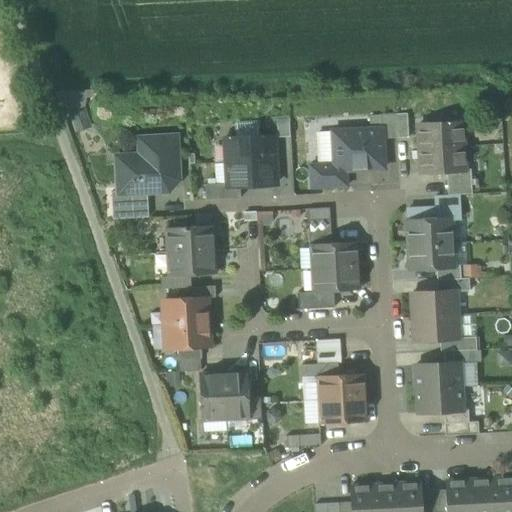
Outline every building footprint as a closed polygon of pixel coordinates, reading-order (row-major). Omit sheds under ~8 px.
[(83,109),(67,115),(74,134),(90,128),(83,109)] [(407,113),(395,114),(396,138),(408,137),(407,113)] [(382,139),(396,138),(395,114),(380,115),(380,129),(382,129),(382,139)] [(291,137),(290,119),(277,120),(277,137),(291,137)] [(234,122),(234,138),(259,137),(258,121),(234,122)] [(417,125),(419,149),(463,146),(462,122),(417,125)] [(335,164),(336,171),(346,170),(384,168),(382,139),(382,129),(380,129),(334,131),(335,164)] [(318,132),(319,165),(335,164),(334,131),(318,132)] [(225,144),(226,163),(274,160),(273,136),(259,137),(234,138),(225,139),(225,144)] [(119,192),(119,193),(147,191),(168,190),(167,185),(172,180),(177,180),(175,138),(139,140),(140,157),(130,168),(118,168),(119,192)] [(213,145),(214,163),(226,163),(225,144),(213,145)] [(465,169),(463,146),(419,149),(420,173),(446,171),(465,170),(465,169)] [(117,157),(118,168),(130,168),(140,157),(117,157)] [(276,184),(274,160),(226,163),(227,184),(228,187),(240,186),(276,184)] [(227,184),(226,163),(214,163),(215,184),(227,184)] [(309,165),(311,188),(347,186),(346,170),(336,171),(335,164),(319,165),(309,165)] [(446,171),(448,195),(459,194),(472,194),(470,169),(465,169),(465,170),(446,171)] [(205,185),(205,200),(240,198),(240,186),(228,187),(227,184),(215,184),(205,185)] [(111,192),(112,219),(148,217),(147,191),(119,193),(119,192),(111,192)] [(435,196),(435,208),(459,206),(459,194),(448,195),(435,196)] [(460,220),(459,206),(435,208),(436,220),(451,219),(451,220),(460,220)] [(331,231),(330,219),(329,208),(307,209),(308,221),(308,233),(309,233),(331,231)] [(407,209),(407,221),(436,220),(435,208),(407,209)] [(258,211),(259,223),(273,223),(273,210),(258,211)] [(407,221),(408,245),(452,243),(451,220),(451,219),(436,220),(407,221)] [(167,228),(168,252),(213,250),(212,226),(167,228)] [(331,231),(309,233),(309,245),(311,245),(331,244),(331,231)] [(311,248),(312,269),(357,266),(356,242),(331,244),(311,245),(311,248)] [(453,266),(452,243),(408,245),(409,269),(436,268),(453,267),(453,266)] [(465,243),(452,243),(453,266),(460,265),(466,265),(465,243)] [(300,269),(312,269),(311,248),(299,249),(300,269)] [(214,274),(213,250),(168,252),(169,276),(194,275),(214,274)] [(466,265),(460,265),(460,278),(469,278),(481,277),(481,264),(466,265)] [(436,268),(436,280),(460,278),(460,265),(453,266),(453,267),(436,268)] [(358,290),(357,266),(312,269),(313,292),(313,293),(333,291),(358,290)] [(161,277),(161,289),(191,287),(194,287),(194,275),(169,276),(161,277)] [(469,278),(460,278),(436,280),(437,292),(455,291),(455,292),(469,291),(469,278)] [(191,287),(191,299),(207,298),(215,298),(215,286),(194,287),(191,287)] [(297,293),(298,309),(334,307),(333,291),(313,293),(313,292),(297,293)] [(411,293),(412,317),(457,315),(455,292),(455,291),(437,292),(411,293)] [(163,301),(164,325),(208,322),(207,298),(191,299),(163,301)] [(458,338),(457,315),(412,317),(413,341),(440,340),(458,339),(458,338)] [(209,346),(208,322),(164,325),(165,349),(177,348),(201,347),(209,346)] [(440,340),(440,352),(444,351),(468,350),(476,350),(475,337),(458,338),(458,339),(440,340)] [(316,341),(317,352),(340,351),(339,339),(316,341)] [(177,348),(177,360),(200,359),(202,359),(201,347),(177,348)] [(460,363),(460,364),(469,363),(468,350),(444,351),(444,363),(460,363)] [(511,350),(496,351),(497,365),(511,365),(511,350)] [(341,363),(340,351),(317,352),(317,364),(337,363),(341,363)] [(177,360),(178,372),(201,371),(200,359),(177,360)] [(301,365),(302,377),(318,376),(338,375),(337,363),(317,364),(301,365)] [(415,365),(416,389),(461,386),(460,364),(460,363),(444,363),(415,365)] [(460,364),(461,386),(477,386),(476,363),(469,363),(460,364)] [(178,386),(178,372),(165,373),(165,386),(178,386)] [(247,372),(223,374),(225,418),(249,417),(248,397),(247,372)] [(201,420),(225,418),(223,374),(199,375),(201,420)] [(318,376),(319,400),(364,398),(363,374),(338,375),(318,376)] [(303,401),(319,400),(318,376),(302,377),(303,401)] [(462,410),(461,386),(416,389),(417,413),(444,412),(462,411),(462,410)] [(249,417),(249,420),(261,419),(260,396),(248,397),(249,417)] [(365,422),(364,398),(319,400),(320,424),(365,422)] [(319,400),(303,401),(305,425),(320,424),(319,400)] [(444,412),(445,423),(468,422),(468,409),(462,410),(462,411),(444,412)] [(249,417),(225,418),(226,431),(250,429),(249,420),(249,417)] [(225,418),(201,420),(202,432),(226,431),(225,418)] [(478,421),(468,422),(445,423),(445,435),(465,434),(478,434),(478,421)] [(285,436),(286,448),(321,445),(320,434),(285,436)] [(511,511),(511,478),(492,479),(493,511),(511,511)] [(470,511),(493,511),(492,479),(469,480),(470,511)] [(446,511),(470,511),(469,480),(445,482),(445,490),(446,511)] [(421,483),(397,484),(398,511),(422,511),(421,491),(421,483)] [(398,511),(397,484),(373,485),(374,511),(398,511)] [(374,511),(373,485),(349,487),(350,502),(350,511),(374,511)] [(422,511),(434,511),(433,490),(421,491),(422,511)] [(445,490),(433,490),(434,511),(444,511),(446,511),(445,490)] [(338,511),(338,502),(326,503),(326,511),(338,511)] [(350,511),(350,502),(338,502),(338,511),(350,511)] [(314,511),(326,511),(326,503),(314,504),(314,511)]
